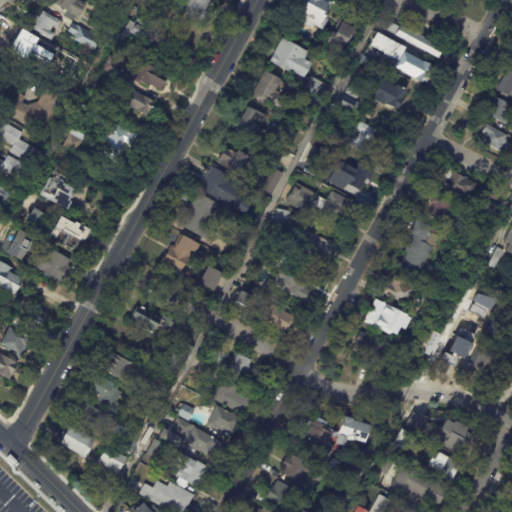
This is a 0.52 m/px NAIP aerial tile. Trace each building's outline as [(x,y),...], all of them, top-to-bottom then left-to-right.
[(83,0),(82,2),(90,6),(83,19),(54,3),(55,0),(83,0)] [(211,0),(213,1),(207,12),(211,14),(207,23),(186,11),(190,2),(189,1),(189,0),(211,0)] [(319,31),(309,25),(307,28),(289,17),(299,0),(302,1),(302,0),(312,0),(317,3),(319,0),(321,0),(328,4),(321,18),(325,21),(319,31)] [(49,14),(62,21),(58,28),(53,25),(50,31),(55,33),(52,40),(34,30),(37,24),(33,22),(37,15),(41,17),(44,11),(49,14)] [(149,24),(151,25),(149,30),(154,33),(149,42),(134,35),(132,39),(128,38),(123,48),(117,44),(122,34),(125,35),(132,21),(138,24),(140,19),(149,24)] [(394,33),(400,21),(444,44),(438,56),(394,33)] [(355,28),(346,46),(344,45),(341,52),(338,51),(335,57),(327,54),(330,47),(326,45),(331,34),(334,36),(342,22),(355,28)] [(89,32),(102,38),(96,51),(76,41),(78,37),(69,32),(74,24),(89,32)] [(423,62),(431,66),(430,67),(434,69),(426,83),(422,81),(421,82),(394,67),(398,61),(370,45),(377,33),(404,48),(402,50),(422,62),(422,61),(423,62)] [(303,75),(302,77),(289,69),(288,71),(269,60),(281,37),(307,52),(303,59),(310,63),(303,75)] [(320,44),(326,47),(324,52),(317,49),(320,44)] [(40,51),(49,56),(52,51),(66,58),(58,75),(43,67),(40,72),(20,62),(28,48),(31,49),(32,47),(40,51)] [(91,55),(98,59),(95,65),(88,62),(91,55)] [(362,56),(371,61),(366,69),(357,64),(362,56)] [(125,63),(118,78),(105,71),(112,57),(125,63)] [(160,89),(153,86),(152,87),(145,84),(142,92),(131,86),(143,62),(161,71),(159,74),(170,80),(164,91),(160,89)] [(511,100),(494,90),(505,70),(511,73),(511,100)] [(279,93),(277,96),(284,99),(279,109),(264,101),(263,103),(251,97),(264,72),(280,80),(275,91),(279,93)] [(324,87),(318,98),(304,90),(311,77),(325,86),(324,87)] [(406,91),(402,98),(402,99),(396,110),(385,104),(384,106),(370,99),(380,79),(395,87),(396,85),(406,91)] [(59,101),(51,122),(33,127),(11,118),(18,101),(20,101),(22,95),(28,98),(25,105),(30,107),(41,103),(49,84),(64,90),(59,101)] [(106,98),(102,105),(90,98),(97,85),(109,92),(106,98)] [(144,114),(134,109),(132,112),(121,105),(131,88),(157,104),(149,117),(144,114)] [(341,96),(356,104),(350,114),(345,111),(345,112),(335,107),(341,96)] [(511,117),(509,123),(507,126),(487,115),(496,98),(508,105),(507,107),(511,109),(511,117)] [(260,139),(256,137),(252,143),(233,132),(242,116),(250,120),(248,122),(264,131),(260,139)] [(13,152),(15,147),(0,139),(0,120),(25,134),(21,141),(45,154),(37,168),(12,154),(13,152)] [(370,138),(364,148),(367,150),(362,158),(356,155),(352,160),(341,153),(344,147),(338,144),(344,134),(354,140),(358,134),(352,131),(359,120),(375,131),(370,138)] [(136,139),(131,148),(127,146),(119,160),(96,148),(110,121),(138,136),(136,139)] [(507,144),(503,152),(498,149),(497,151),(482,142),(486,135),(481,132),(486,125),(505,136),(504,139),(506,141),(505,143),(507,144)] [(330,128),(340,133),(333,146),(323,141),(330,128)] [(72,129),(85,136),(76,154),(63,147),(72,129)] [(284,151),(284,152),(277,165),(265,158),(272,145),(284,151)] [(311,148),(324,155),(314,172),(302,166),(311,148)] [(244,161),(235,177),(215,165),(223,151),(231,156),(234,151),(246,158),(244,161)] [(0,160),(6,164),(10,157),(36,171),(28,185),(6,172),(2,179),(0,177),(0,160)] [(361,172),(349,194),(330,183),(333,176),(332,175),(334,173),(335,174),(343,159),(363,170),(361,172)] [(279,175),(280,175),(269,196),(259,190),(267,175),(259,171),(263,164),(273,169),(272,171),(279,175)] [(228,208),(197,190),(211,165),(235,179),(231,186),(238,190),(228,208)] [(68,200),(70,201),(66,209),(38,194),(48,176),(51,177),(52,174),(51,173),(54,166),(68,174),(64,181),(67,183),(67,184),(74,188),(68,200)] [(450,172),(475,184),(470,195),(467,194),(464,200),(454,195),(453,197),(437,189),(447,170),(450,172)] [(349,206),(335,231),(307,215),(310,210),(308,208),(303,216),(282,204),(292,184),(314,197),(312,201),(314,202),(317,198),(324,202),(329,192),(350,204),(349,206)] [(0,199),(0,186),(14,194),(7,208),(0,204),(3,200),(0,199)] [(210,229),(202,241),(176,225),(195,193),(217,207),(207,224),(211,226),(210,229)] [(250,200),(236,193),(229,209),(243,215),(250,200)] [(14,203),(19,195),(19,196),(20,194),(22,196),(21,197),(23,198),(18,206),(14,203)] [(430,205),(431,203),(428,202),(432,195),(449,205),(444,212),(455,218),(449,228),(425,214),(430,205)] [(495,205),(499,206),(493,219),(483,215),(489,202),(495,205)] [(275,210),(288,213),(285,229),(271,226),(275,210)] [(48,217),(44,225),(49,228),(46,233),(42,230),(38,236),(28,230),(32,223),(30,221),(32,216),(35,218),(39,211),(48,217)] [(93,234),(88,243),(87,242),(85,244),(69,235),(68,236),(63,233),(59,240),(53,236),(57,229),(60,231),(66,220),(80,228),(81,226),(83,227),(84,226),(94,232),(93,234)] [(431,246),(417,274),(399,265),(406,253),(404,252),(412,236),(408,234),(415,220),(431,228),(429,233),(436,236),(434,240),(438,243),(435,248),(431,246)] [(511,245),(503,241),(511,224),(511,245)] [(331,250),(321,266),(302,254),(299,259),(286,251),(299,230),(312,238),(312,237),(332,249),(331,250)] [(4,252),(21,261),(32,242),(15,232),(4,252)] [(182,246),(181,249),(188,253),(178,272),(159,261),(162,255),(163,255),(169,244),(172,246),(175,242),(182,246)] [(501,249),(503,251),(493,268),(487,265),(496,247),(501,249)] [(66,259),(71,262),(68,267),(72,270),(64,284),(36,268),(44,254),(50,257),(53,251),(66,259)] [(222,273),(210,294),(196,286),(212,258),(226,266),(222,273)] [(13,269),(10,274),(23,280),(16,295),(5,290),(5,289),(0,286),(0,262),(13,268),(13,269)] [(313,281),(301,303),(282,292),(281,294),(272,289),(274,286),(272,285),(273,282),(275,284),(276,282),(272,280),(278,270),(282,272),(286,265),(313,281)] [(388,297),(380,293),(385,283),(390,286),(395,276),(415,287),(404,306),(388,297)] [(234,285),(244,290),(237,303),(227,298),(234,285)] [(247,295),(239,291),(233,301),(241,306),(247,295)] [(368,309),(374,299),(408,318),(402,330),(394,325),(388,336),(362,322),(364,319),(363,318),(368,309)] [(291,324),(286,332),(283,330),(280,334),(257,320),(262,311),(260,309),(261,306),(262,307),(265,303),(293,320),(291,324)] [(150,331),(126,318),(134,304),(160,319),(162,316),(171,321),(165,333),(153,326),(150,331)] [(431,313),(424,322),(415,315),(422,307),(431,313)] [(168,308),(175,312),(171,320),(163,316),(168,308)] [(37,317),(48,322),(41,337),(24,329),(31,314),(37,317)] [(16,324),(19,319),(25,322),(22,327),(16,324)] [(492,322),(502,327),(497,338),(487,333),(492,322)] [(27,347),(27,348),(25,347),(20,357),(14,354),(15,353),(9,350),(8,352),(4,350),(6,348),(2,346),(10,328),(31,338),(27,347)] [(437,336),(426,357),(416,351),(427,330),(437,335),(437,336)] [(449,372),(440,366),(445,358),(439,354),(451,331),(460,336),(458,340),(468,346),(463,355),(461,353),(450,372),(449,372)] [(370,364),(365,361),(366,360),(351,351),(353,347),(351,346),(359,332),(383,346),(375,358),(374,357),(370,364)] [(474,367),(473,366),(473,365),(469,362),(482,340),(483,341),(484,338),(500,348),(489,367),(491,368),(485,379),(476,374),(479,369),(474,367)] [(186,344),(193,348),(189,356),(186,355),(182,352),(186,344)] [(170,354),(177,358),(168,375),(153,367),(162,350),(170,354)] [(220,351),(231,358),(235,352),(250,361),(247,366),(263,376),(257,386),(258,386),(260,386),(261,388),(260,390),(259,391),(257,391),(256,389),(256,388),(254,392),(223,373),(224,372),(211,364),(219,350),(220,351)] [(110,355),(146,373),(141,383),(135,380),(131,387),(95,369),(98,362),(100,363),(105,353),(110,355)] [(0,354),(21,366),(12,382),(0,375),(0,354)] [(504,385),(496,381),(502,370),(510,374),(504,385)] [(162,380),(157,390),(145,383),(151,373),(163,380),(162,380)] [(115,402),(111,410),(95,400),(97,397),(86,391),(95,375),(117,387),(116,390),(121,393),(115,402)] [(244,392),(242,397),(249,401),(241,416),(196,390),(202,379),(216,387),(222,377),(245,391),(244,392)] [(149,418),(149,419),(133,410),(139,399),(155,408),(149,418)] [(109,419),(100,436),(70,419),(73,413),(72,413),(79,401),(110,418),(109,419)] [(192,410),(186,421),(175,415),(181,404),(192,410)] [(224,433),(214,429),(206,426),(215,407),(239,419),(231,436),(224,433)] [(419,431),(426,417),(412,410),(405,424),(419,431)] [(357,420),(369,423),(364,441),(355,439),(355,440),(347,438),(345,444),(335,442),(342,414),(352,417),(351,418),(357,420)] [(325,459),(318,455),(315,461),(294,449),(299,441),(300,441),(314,416),(325,423),(323,426),(330,430),(329,433),(330,434),(324,443),(331,448),(325,459)] [(219,448),(216,453),(213,452),(210,458),(197,452),(193,458),(180,451),(184,445),(180,443),(176,450),(155,439),(160,430),(169,435),(178,419),(194,427),(194,428),(221,443),(219,448)] [(93,439),(83,458),(77,454),(76,456),(54,443),(64,425),(86,437),(87,435),(93,439)] [(467,446),(461,456),(442,445),(452,428),(471,439),(467,446)] [(155,458),(154,459),(144,453),(152,439),(162,445),(155,458)] [(123,460),(115,474),(94,463),(103,447),(124,458),(123,460)] [(201,477),(195,487),(186,483),(182,489),(173,484),(176,478),(172,476),(176,470),(168,465),(169,463),(165,461),(166,460),(164,459),(169,449),(205,467),(201,477)] [(453,474),(447,486),(423,473),(430,458),(433,460),(437,452),(456,463),(454,466),(457,468),(453,474)] [(296,480),(283,473),(284,470),(280,468),(286,457),(290,459),(292,456),(323,473),(318,482),(305,475),(301,483),(296,480)] [(385,475),(374,470),(381,456),(393,462),(385,476),(385,475)] [(340,464),(336,472),(325,466),(330,458),(340,464)] [(420,497),(406,490),(404,494),(389,487),(399,466),(444,489),(436,505),(420,497)] [(356,469),(363,472),(356,485),(349,482),(356,469)] [(182,490),(191,495),(181,511),(174,511),(158,503),(157,506),(136,494),(142,483),(150,488),(154,481),(165,487),(167,482),(182,490)] [(280,508),(264,499),(271,487),(273,488),(276,481),(295,492),(284,511),(280,508)] [(306,483),(311,486),(308,491),(303,488),(306,483)] [(133,497),(130,503),(118,497),(121,491),(133,497)] [(367,511),(376,495),(385,499),(388,494),(391,496),(382,511),(367,511)] [(127,511),(137,503),(144,510),(150,504),(157,511),(127,511)] [(254,511),(275,511),(260,503),(254,511)] [(410,510),(408,511),(401,511),(396,509),(399,503),(410,509),(410,510)]
